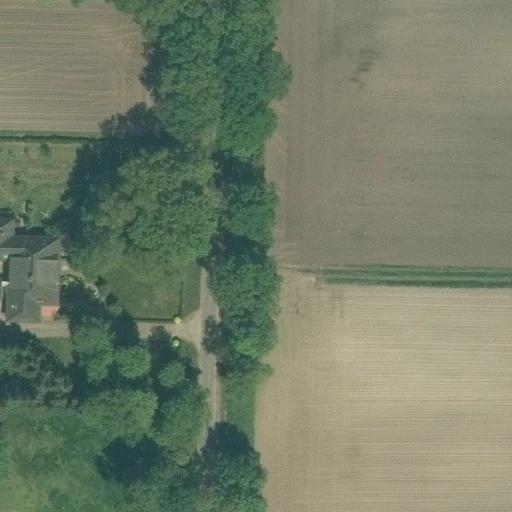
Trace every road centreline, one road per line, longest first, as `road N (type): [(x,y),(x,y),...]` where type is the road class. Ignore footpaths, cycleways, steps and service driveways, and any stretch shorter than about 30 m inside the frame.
road 1 (tertiary): [(216,0),(202,511)]
road 2 (track): [(511,273),(208,265)]
